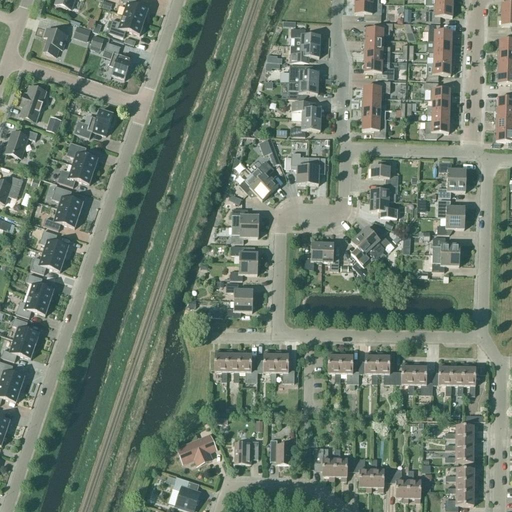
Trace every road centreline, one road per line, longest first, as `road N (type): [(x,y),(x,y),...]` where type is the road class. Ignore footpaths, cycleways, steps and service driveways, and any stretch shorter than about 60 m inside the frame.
road 1 (residential): [(7,511),(143,106)]
road 2 (residential): [(277,337),(280,228),(297,214),(341,216),(347,151)]
road 3 (residential): [(485,159),(477,325),(483,338)]
road 4 (residential): [(483,338),(308,336)]
road 5 (residential): [(472,154),(480,0)]
road 6 (residential): [(218,511),(226,484),(303,484),(343,511)]
road 7 (residential): [(347,151),(339,137),(335,0)]
road 8 (residential): [(143,106),(7,60)]
road 9 (residential): [(472,154),(347,151)]
